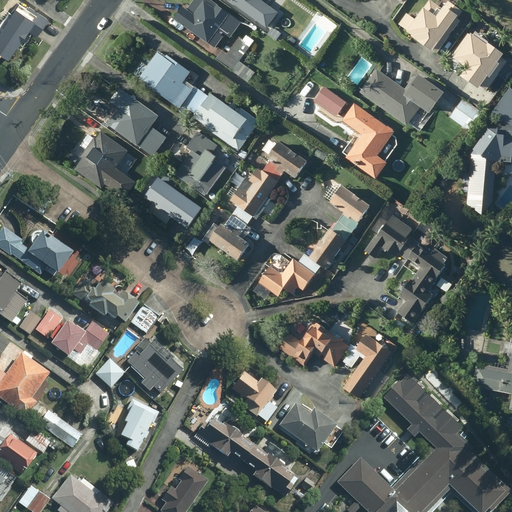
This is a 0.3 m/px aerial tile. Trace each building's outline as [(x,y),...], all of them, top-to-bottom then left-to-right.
[(182,7),(175,18),(215,47),(223,37),(219,34),(222,32),(229,37),(240,22),(209,0),(193,0),(187,10),(182,7)] [(220,0),(266,33),(279,15),(258,0),(220,0)] [(368,0),(381,9),(386,2),(391,5),(394,0),(368,0)] [(27,29),(36,35),(47,19),(27,6),(25,9),(16,3),(0,26),(0,53),(6,58),(20,38),(24,40),(28,34),(25,32),(27,29)] [(457,24),(430,5),(416,23),(407,16),(396,32),(432,58),(457,24)] [(284,35),(273,28),(267,36),(279,43),(284,35)] [(506,59),(472,33),(451,62),(467,74),(461,82),(479,95),(506,59)] [(223,51),(215,61),(248,85),(256,75),(240,64),(256,43),(247,36),(243,42),(239,38),(227,54),(223,51)] [(157,54),(139,78),(179,107),(182,104),(196,114),(208,97),(183,80),(189,72),(166,56),(164,59),(157,54)] [(361,92),(408,126),(421,108),(432,116),(442,102),(413,81),(405,91),(378,69),(361,92)] [(346,103),(324,88),(313,104),(335,119),(346,103)] [(208,97),(196,114),(192,119),(237,153),(259,124),(239,108),(236,112),(211,94),(208,97)] [(156,117),(127,96),(107,123),(152,156),(166,137),(150,126),(156,117)] [(351,99),(337,119),(356,132),(340,155),(371,177),(382,163),(373,156),(393,129),(351,99)] [(205,195),(224,168),(213,160),(215,158),(211,154),(217,146),(198,132),(187,147),(192,151),(176,174),(205,195)] [(127,151),(100,133),(96,139),(94,138),(80,157),(82,158),(75,169),(101,188),(104,183),(124,197),(135,182),(115,168),(127,151)] [(470,160),(467,210),(480,223),(492,204),(493,167),(503,159),(511,159),(511,138),(486,135),(470,160)] [(252,166),(278,185),(286,174),(293,180),(307,162),(273,137),(252,166)] [(139,155),(129,170),(144,181),(154,166),(139,155)] [(278,185),(252,166),(224,202),(234,209),(251,221),(278,185)] [(201,208),(158,178),(144,198),(153,204),(149,210),(166,223),(170,217),(186,228),(201,208)] [(344,215),(331,234),(345,245),(370,209),(341,189),(337,195),(329,189),(321,199),(344,215)] [(251,221),(234,209),(207,244),(233,263),(247,245),(238,238),(251,221)] [(396,256),(400,251),(414,228),(392,212),(364,250),(376,258),(383,247),(396,256)] [(2,228),(0,230),(0,248),(9,255),(10,254),(38,274),(42,269),(52,275),(68,252),(39,231),(26,249),(17,243),(19,240),(2,228)] [(419,264),(413,272),(437,288),(458,259),(414,228),(400,251),(419,264)] [(305,256),(298,265),(309,289),(322,298),(335,278),(327,272),(345,245),(331,234),(324,230),(312,248),(316,251),(310,259),(305,256)] [(305,295),(309,289),(298,265),(279,252),(258,282),(280,298),(284,292),(292,297),(297,289),(305,295)] [(0,314),(9,322),(25,300),(14,291),(19,283),(3,272),(0,275),(0,314)] [(411,325),(437,288),(413,272),(397,294),(404,299),(394,313),(411,325)] [(136,303),(119,291),(114,298),(109,294),(111,291),(98,281),(95,284),(89,285),(80,279),(70,293),(87,305),(86,306),(101,316),(103,313),(111,318),(113,315),(122,322),(136,303)] [(145,333),(157,316),(142,306),(130,322),(145,333)] [(48,310),(32,331),(37,335),(39,333),(46,338),(60,318),(48,310)] [(38,319),(29,312),(18,327),(28,334),(38,319)] [(106,333),(90,322),(82,333),(73,327),(72,328),(64,322),(49,343),(66,355),(71,348),(80,355),(86,346),(94,351),(106,333)] [(305,365),(312,354),(330,366),(345,344),(311,322),(301,337),(287,328),(279,340),(294,350),(291,355),(305,365)] [(366,354),(342,386),(357,398),(391,353),(365,334),(355,347),(366,354)] [(180,370),(168,359),(165,362),(147,345),(137,356),(135,353),(126,362),(143,379),(139,383),(147,390),(151,386),(158,393),(180,370)] [(47,374),(19,354),(0,379),(0,399),(24,416),(34,402),(29,399),(47,374)] [(108,359),(94,374),(109,387),(123,373),(108,359)] [(261,372),(248,363),(229,388),(234,392),(228,399),(264,426),(278,409),(268,401),(275,392),(256,378),(261,372)] [(511,376),(477,369),(472,390),(511,398),(508,411),(511,412),(511,376)] [(423,511),(445,490),(467,511),(489,511),(508,494),(468,454),(471,451),(454,435),(461,428),(405,373),(381,398),(431,447),(390,488),(360,458),(334,483),(363,511),(423,511)] [(390,378),(383,373),(374,384),(381,389),(390,378)] [(156,413),(131,399),(125,410),(127,411),(122,422),(124,423),(118,436),(125,440),(123,445),(135,451),(141,440),(143,440),(147,433),(145,432),(150,422),(151,423),(156,413)] [(295,406),(277,429),(317,459),(339,430),(316,412),(311,418),(295,406)] [(50,433),(59,420),(47,411),(38,425),(50,433)] [(220,451),(241,465),(255,446),(221,423),(211,417),(206,425),(203,422),(194,435),(209,444),(206,449),(217,456),(220,451)] [(511,419),(506,418),(502,435),(511,437),(511,419)] [(59,420),(50,433),(70,448),(80,434),(59,420)] [(31,430),(24,440),(41,453),(49,442),(31,430)] [(8,434),(0,445),(0,460),(20,475),(35,454),(8,434)] [(57,443),(52,439),(47,446),(53,450),(57,443)] [(261,451),(255,446),(241,465),(254,473),(251,478),(283,499),(296,480),(280,470),(286,462),(279,458),(283,452),(267,441),(261,451)] [(159,510),(162,511),(182,511),(205,481),(186,467),(177,479),(180,481),(173,490),(169,487),(160,499),(165,502),(159,510)] [(68,476),(50,499),(59,507),(56,511),(57,511),(103,511),(110,503),(81,480),(77,484),(68,476)] [(30,486),(19,503),(31,511),(39,511),(48,499),(30,486)]
